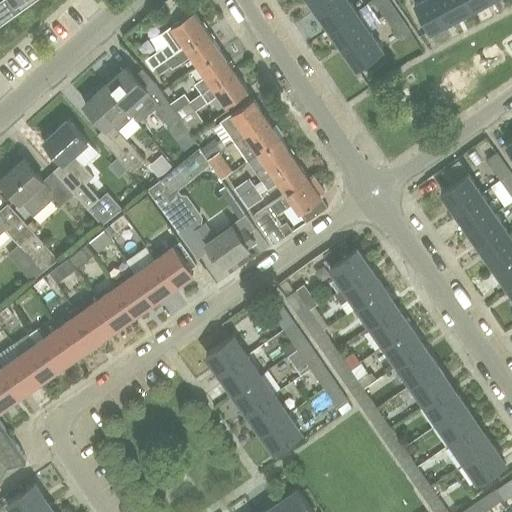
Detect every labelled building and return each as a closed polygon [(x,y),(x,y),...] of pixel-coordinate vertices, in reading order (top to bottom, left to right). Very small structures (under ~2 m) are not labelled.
[(7,0),(0,5),(0,25),(35,0),(7,0)] [(310,0),(316,9),(329,0),(310,0)] [(330,29),(356,10),(349,0),(329,0),(316,9),(330,29)] [(374,0),(386,17),(396,10),(388,0),(374,0)] [(451,19),(441,0),(417,0),(415,1),(429,30),(451,19)] [(472,8),(468,0),(441,0),(451,19),(472,8)] [(488,0),(468,0),(472,8),(488,0)] [(153,68),(155,67),(207,30),(193,10),(162,32),(169,43),(147,58),(153,68)] [(343,48),(370,30),(356,10),(330,29),(343,48)] [(396,10),(386,17),(400,37),(410,30),(396,10)] [(191,55),(199,65),(221,50),(207,30),(155,67),(160,73),(171,65),(172,68),(191,55)] [(357,68),(384,50),(370,30),(343,48),(357,68)] [(202,92),(234,70),(221,50),(199,65),(206,76),(196,83),(202,92)] [(126,65),(105,84),(127,107),(138,120),(155,106),(166,123),(178,114),(175,108),(171,103),(155,80),(147,87),(126,65)] [(226,105),(248,89),(234,70),(202,92),(208,101),(219,94),(226,105)] [(105,84),(85,102),(105,125),(96,133),(119,158),(130,170),(145,157),(134,145),(127,137),(141,124),(138,120),(127,107),(105,84)] [(175,108),(189,99),(185,93),(171,103),(175,108)] [(235,141),(267,118),(253,98),(231,113),(233,115),(222,122),(235,141)] [(189,99),(175,108),(178,114),(192,134),(206,124),(189,99)] [(67,117),(43,139),(62,160),(53,169),(73,192),(74,191),(88,208),(103,224),(114,215),(100,199),(85,181),(93,174),(73,152),(87,139),(67,117)] [(235,141),(248,160),(281,137),(267,118),(235,141)] [(248,160),(262,180),(295,157),(281,137),(248,160)] [(213,141),(201,149),(207,158),(219,151),(213,141)] [(190,224),(193,228),(202,222),(202,216),(187,194),(181,193),(178,189),(210,163),(207,158),(201,149),(200,147),(148,187),(180,231),(190,224)] [(219,151),(207,158),(210,163),(221,178),(233,170),(219,151)] [(501,178),(511,171),(497,151),(487,158),(501,178)] [(23,157),(0,177),(0,179),(19,201),(20,202),(31,214),(32,213),(49,197),(52,200),(57,206),(73,192),(53,169),(42,178),(23,157)] [(279,182),(286,192),(308,177),(295,157),(262,180),(268,189),(279,182)] [(164,159),(153,169),(160,177),(171,167),(164,159)] [(511,172),(511,171),(501,178),(511,193),(511,172)] [(468,172),(441,191),(455,211),(482,192),(468,172)] [(239,193),(254,183),(250,177),(235,187),(239,193)] [(329,206),(322,197),(324,195),(325,192),(318,181),(314,184),(308,177),(286,192),(287,193),(255,215),(269,234),(283,224),(276,214),(293,202),(307,221),(329,206)] [(254,183),(239,193),(249,207),(263,197),(254,183)] [(495,211),(492,207),(482,192),(455,211),(469,230),(495,211)] [(148,196),(123,214),(128,220),(152,202),(148,196)] [(0,230),(4,227),(20,245),(43,270),(58,259),(34,232),(7,202),(0,208),(0,230)] [(482,249),(509,231),(495,211),(469,230),(482,249)] [(123,215),(112,223),(118,232),(130,223),(123,215)] [(246,226),(239,231),(233,222),(215,235),(204,220),(202,222),(193,228),(204,244),(207,241),(223,263),(249,245),(248,244),(255,239),(246,226)] [(113,240),(105,229),(90,240),(98,251),(113,240)] [(496,269),(511,257),(511,235),(509,231),(482,249),(492,263),(496,269)] [(174,243),(184,257),(189,253),(179,240),(174,243)] [(174,243),(155,257),(154,258),(173,284),(193,270),(184,257),(174,243)] [(69,258),(76,267),(94,254),(87,244),(69,258)] [(173,284),(154,258),(155,257),(149,247),(138,254),(145,264),(135,271),(154,297),(173,284)] [(346,288),(345,286),(371,268),(357,248),(331,266),(339,278),(333,282),(340,292),(346,288)] [(509,288),(511,286),(511,257),(496,269),(509,288)] [(57,281),(76,267),(69,258),(50,272),(57,281)] [(358,305),(384,287),(371,268),(345,286),(346,288),(340,292),(336,295),(343,305),(353,298),(358,305)] [(154,297),(135,271),(116,285),(134,311),(154,297)] [(285,294),(299,315),(317,302),(303,282),(285,294)] [(134,311),(116,285),(97,298),(115,324),(134,311)] [(358,305),(371,325),(398,307),(384,287),(358,305)] [(115,324),(97,298),(78,312),(96,338),(115,324)] [(267,310),(281,330),(294,320),(280,300),(267,310)] [(299,315),(313,334),(323,327),(310,308),(318,303),(317,302),(299,315)] [(8,306),(0,312),(0,320),(1,323),(13,313),(8,306)] [(385,344),(411,326),(398,307),(371,325),(385,344)] [(96,338),(78,312),(58,325),(77,351),(96,338)] [(281,330),(294,349),(307,340),(294,320),(281,330)] [(77,351),(58,325),(39,339),(58,365),(77,351)] [(398,364),(425,346),(411,326),(385,344),(398,364)] [(326,354),(336,347),(323,327),(313,334),(326,354)] [(221,372),(248,353),(234,333),(207,352),(221,372)] [(39,379),(58,365),(39,339),(20,352),(39,379)] [(301,373),(308,368),(321,359),(307,340),(294,349),(295,350),(288,355),(301,373)] [(398,364),(412,383),(438,365),(425,346),(398,364)] [(340,373),(350,366),(336,347),(326,354),(340,373)] [(39,379),(20,352),(1,366),(20,392),(39,379)] [(234,391),(261,372),(248,353),(221,372),(234,391)] [(308,368),(321,388),(335,379),(321,359),(308,368)] [(412,383),(425,403),(452,385),(438,365),(412,383)] [(0,405),(20,392),(1,366),(0,366),(0,405)] [(353,393),(364,386),(350,366),(340,373),(353,393)] [(248,410),(275,391),(261,372),(234,391),(248,410)] [(348,399),(335,379),(321,388),(335,408),(348,399)] [(439,422),(465,404),(452,385),(425,403),(439,422)] [(367,412),(377,405),(364,386),(353,393),(367,412)] [(261,430),(288,411),(275,391),(248,410),(261,430)] [(452,442),(479,424),(465,404),(439,422),(452,442)] [(381,432),(391,425),(377,405),(367,412),(381,432)] [(275,450),(302,431),(288,411),(261,430),(275,450)] [(0,474),(1,476),(28,457),(8,430),(0,419),(0,474)] [(452,442),(466,461),(492,443),(479,424),(452,442)] [(394,452),(404,445),(391,425),(381,432),(394,452)] [(466,461),(480,482),(506,464),(492,443),(466,461)] [(414,459),(404,445),(394,452),(408,471),(418,464),(414,459)] [(421,491),(431,484),(418,464),(408,471),(421,491)] [(34,511),(49,502),(35,482),(9,500),(17,511),(34,511)] [(450,511),(445,504),(431,484),(421,491),(435,511),(450,511)] [(314,511),(297,487),(277,501),(285,511),(314,511)] [(476,501),(483,511),(490,511),(488,507),(502,497),(496,487),(476,501)] [(285,511),(277,501),(260,511),(285,511)] [(476,501),(460,511),(481,511),(483,511),(476,501)] [(55,511),(49,502),(34,511),(55,511)]
